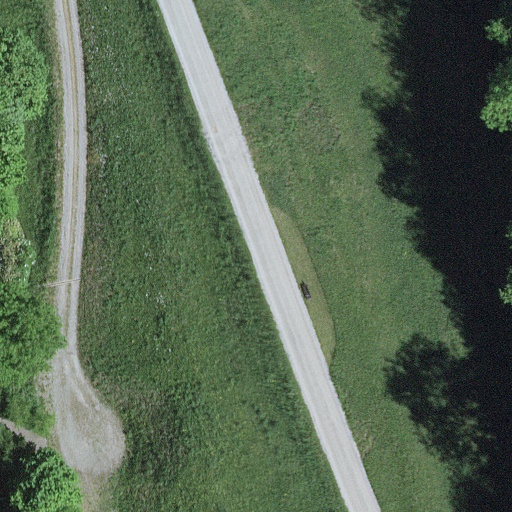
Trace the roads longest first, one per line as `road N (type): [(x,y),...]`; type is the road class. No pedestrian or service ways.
road 1 (track): [(368,511),(172,0)]
road 2 (track): [(61,0),(74,138),(68,281),(45,366),(0,414)]
